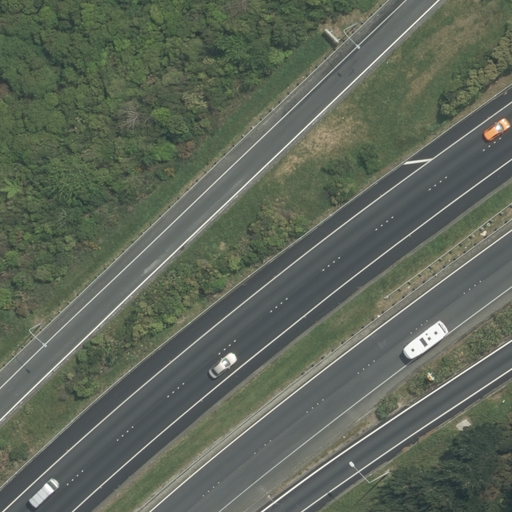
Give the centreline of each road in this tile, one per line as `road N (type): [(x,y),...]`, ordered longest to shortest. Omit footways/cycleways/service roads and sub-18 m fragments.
road 1 (motorway): [(37,511),(175,390),(511,129)]
road 2 (motorway): [(0,404),(424,0)]
road 3 (motorway): [(511,259),(240,461),(185,511)]
road 4 (motorway): [(511,353),(277,511)]
